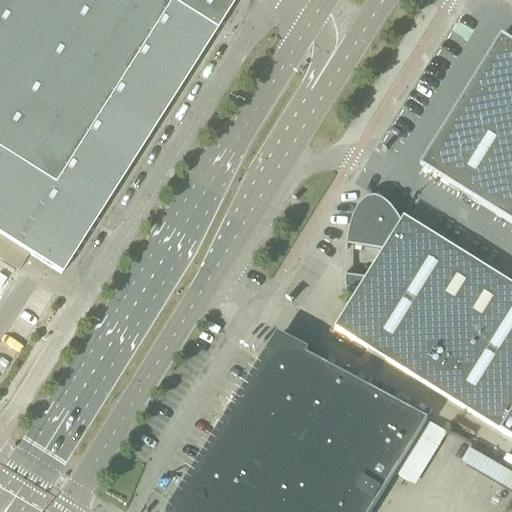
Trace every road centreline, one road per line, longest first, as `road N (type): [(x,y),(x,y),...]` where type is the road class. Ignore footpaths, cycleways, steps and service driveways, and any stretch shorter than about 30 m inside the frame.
road 1 (primary): [(315,11),(7,511)]
road 2 (unclassified): [(273,0),(0,435)]
road 3 (primary): [(67,511),(215,270)]
road 4 (unclassified): [(130,511),(263,301)]
road 5 (primary): [(215,270),(327,86)]
road 6 (unknown): [(399,177),(420,179),(511,241)]
